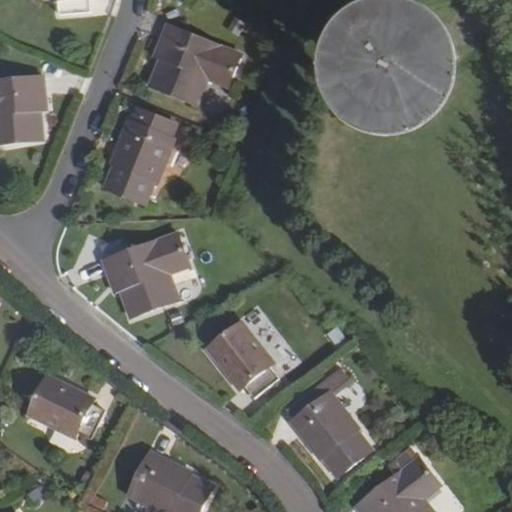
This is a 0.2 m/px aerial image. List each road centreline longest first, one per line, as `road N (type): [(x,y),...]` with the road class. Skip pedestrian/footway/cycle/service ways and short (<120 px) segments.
road 1 (residential): [(12,266),(89,336),(253,456),(302,511)]
road 2 (residential): [(12,266),(61,199),(134,0)]
